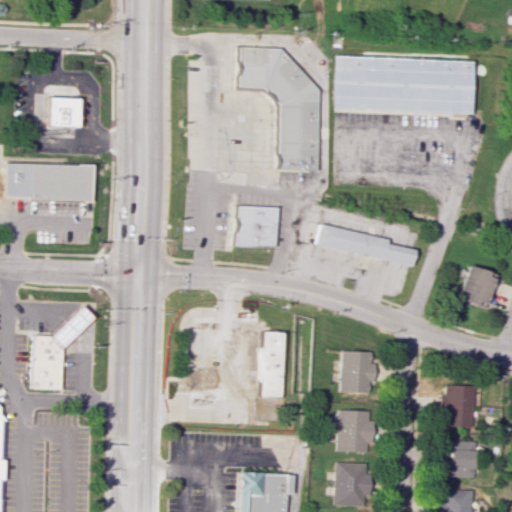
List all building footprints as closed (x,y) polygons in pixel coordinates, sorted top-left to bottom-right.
[(273,48),(232,45),(230,85),(254,86),(273,48)] [(311,89),(273,48),(254,86),(270,102),(311,89)] [(329,55),(464,61),(462,112),(327,106),(329,55)] [(306,168),(311,89),(270,102),(267,167),(306,168)] [(44,96),(74,97),(72,126),(43,125),(44,96)] [(1,163),(0,197),(87,200),(88,166),(1,163)] [(236,205),(269,206),(267,244),(234,243),(236,205)] [(311,224),(376,240),(376,244),(405,251),(402,265),(307,242),(311,224)] [(480,308),(491,273),(462,265),(452,299),(480,308)] [(80,307),(91,318),(77,332),(62,346),(54,338),(51,335),(69,317),(80,307)] [(275,332),(274,396),(254,395),(254,380),(250,380),(251,347),(256,347),(256,331),(275,332)] [(62,346),(60,390),(29,389),(32,336),(54,338),(62,346)] [(469,426),(470,385),(441,384),(440,394),(436,394),(435,415),(439,415),(439,425),(469,426)] [(364,410),(333,409),(331,451),(363,452),(363,441),(368,441),(368,420),(364,420),(364,410)] [(469,477),(471,440),(444,440),(444,447),(434,447),(434,467),(443,468),(443,476),(469,477)] [(364,462),(330,461),(328,505),(359,505),(360,494),(363,494),(364,462)] [(277,511),(278,472),(237,470),(236,511),(277,511)] [(432,498),(431,511),(467,511),(468,489),(437,488),(436,498),(432,498)]
